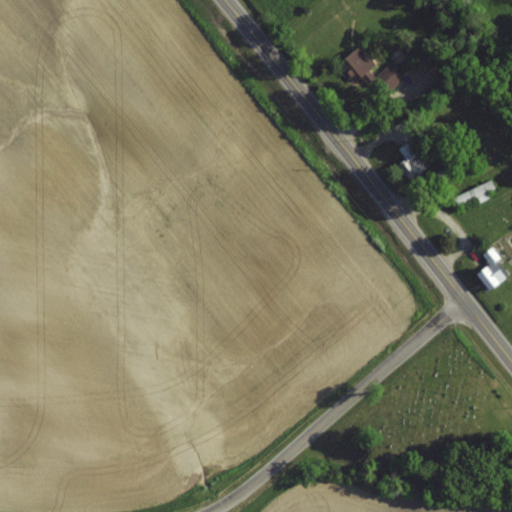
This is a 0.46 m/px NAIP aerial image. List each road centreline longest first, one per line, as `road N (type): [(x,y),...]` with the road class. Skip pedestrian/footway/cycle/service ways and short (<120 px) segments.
road 1 (primary): [(511,366),(220,0)]
road 2 (residential): [(462,303),(213,511)]
